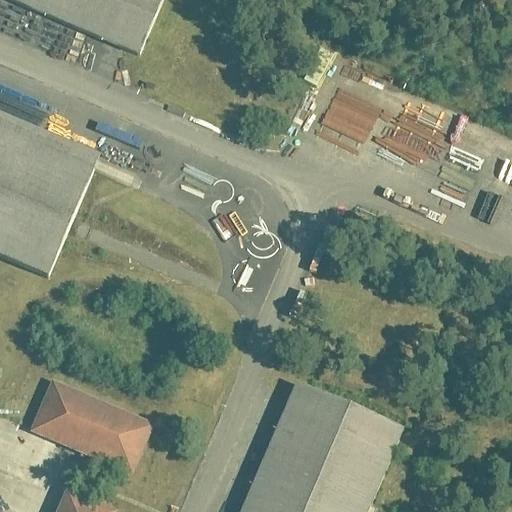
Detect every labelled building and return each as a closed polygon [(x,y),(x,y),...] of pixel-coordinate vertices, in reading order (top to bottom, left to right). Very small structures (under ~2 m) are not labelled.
[(0,0),(0,4),(126,57),(150,0),(0,0)] [(0,129),(0,264),(40,281),(88,166),(0,129)] [(51,374),(25,437),(127,480),(154,418),(51,374)] [(286,385),(234,511),(367,511),(400,432),(286,385)] [(48,511),(98,511),(55,495),(48,511)]
